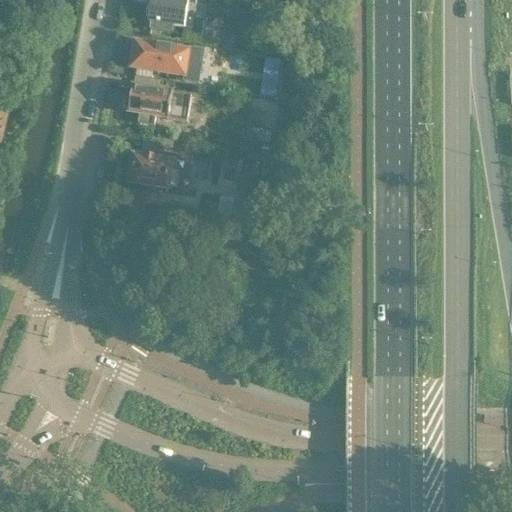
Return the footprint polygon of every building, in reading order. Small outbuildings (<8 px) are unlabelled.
[(174,27),(185,29),(188,13),(195,14),(197,0),(153,0),(152,7),(151,6),(147,13),(148,22),(150,22),(149,23),(151,23),(150,30),(173,34),(174,27)] [(282,4),(266,2),(264,14),(280,16),(282,4)] [(202,66),(204,52),(189,50),(188,54),(173,51),(173,50),(160,48),(160,49),(136,45),(132,70),(186,79),(188,64),(202,66)] [(266,74),(262,97),(268,98),(275,99),(278,76),(266,74)] [(127,101),(126,109),(129,113),(129,114),(139,116),(138,125),(154,128),(156,119),(187,124),(191,97),(134,88),(132,99),(127,101)] [(262,97),(256,96),(254,107),(266,109),(268,98),(262,97)] [(173,151),(174,143),(144,138),(142,153),(162,156),(163,149),(173,151)] [(262,145),(261,154),(269,155),(270,147),(262,145)] [(130,172),(129,178),(131,181),(131,183),(138,184),(135,202),(158,206),(161,188),(168,189),(168,188),(177,190),(179,175),(188,177),(191,161),(161,156),(161,160),(141,157),(141,159),(135,158),(133,170),(130,172)] [(234,199),(232,221),(257,224),(260,202),(234,199)]
